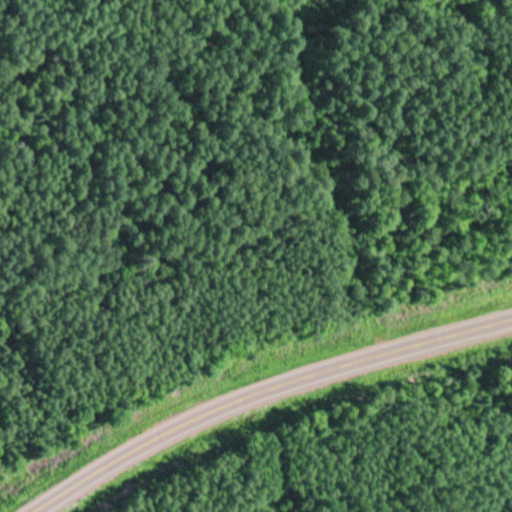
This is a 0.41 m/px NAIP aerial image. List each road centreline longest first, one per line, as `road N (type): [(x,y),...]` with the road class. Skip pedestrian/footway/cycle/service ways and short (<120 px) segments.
road 1 (secondary): [(511,319),(196,418),(33,511)]
road 2 (residential): [(382,354),(309,124),(298,0)]
